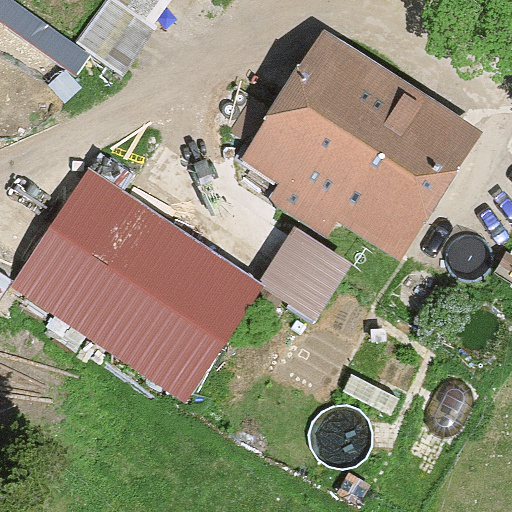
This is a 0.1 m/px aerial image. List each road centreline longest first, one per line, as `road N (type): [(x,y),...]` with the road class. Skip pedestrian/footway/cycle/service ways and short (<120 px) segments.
road 1 (track): [(0,193),(283,0)]
road 2 (track): [(330,0),(487,103),(511,75)]
